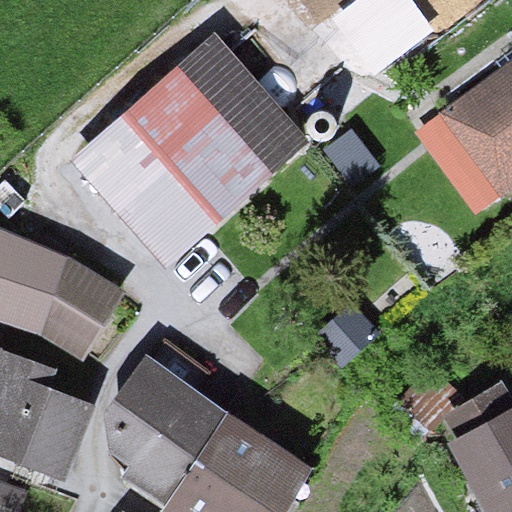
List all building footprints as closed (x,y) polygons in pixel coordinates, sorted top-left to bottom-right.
[(351,0),(375,49),(424,25),(411,0),(351,0)] [(55,166),(153,272),(296,142),(198,35),(55,166)] [(511,47),(434,103),(499,194),(511,184),(511,47)] [(0,243),(0,328),(70,356),(99,281),(0,243)] [(0,452),(12,458),(48,365),(0,346),(0,452)] [(123,475),(160,502),(216,415),(138,362),(105,408),(108,440),(133,459),(123,475)] [(160,502),(174,511),(270,511),(299,468),(216,415),(160,502)] [(455,511),(511,511),(511,423),(510,419),(429,457),(455,511)] [(12,511),(20,487),(0,480),(0,511),(12,511)]
